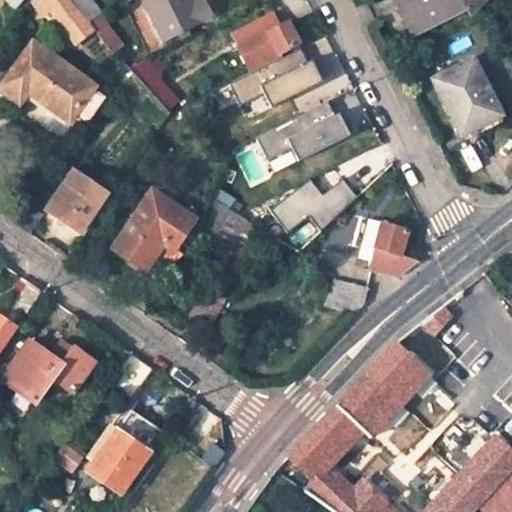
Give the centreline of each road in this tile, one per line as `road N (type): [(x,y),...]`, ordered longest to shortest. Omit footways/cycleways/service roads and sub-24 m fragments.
road 1 (unclassified): [(0,236),(271,428)]
road 2 (residential): [(332,0),(471,253)]
road 3 (tertiary): [(471,253),(349,350),(271,428)]
